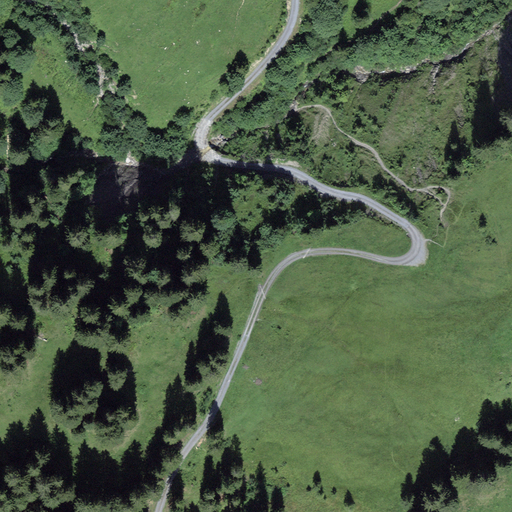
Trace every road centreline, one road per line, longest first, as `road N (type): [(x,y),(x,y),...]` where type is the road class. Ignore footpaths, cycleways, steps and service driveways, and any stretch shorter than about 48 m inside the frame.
road 1 (track): [(297,0),(281,49),(209,119),(201,148),(367,203),(407,226),(418,249)]
road 2 (track): [(418,249),(399,263),(303,255),(278,270),(214,412),(157,511)]
